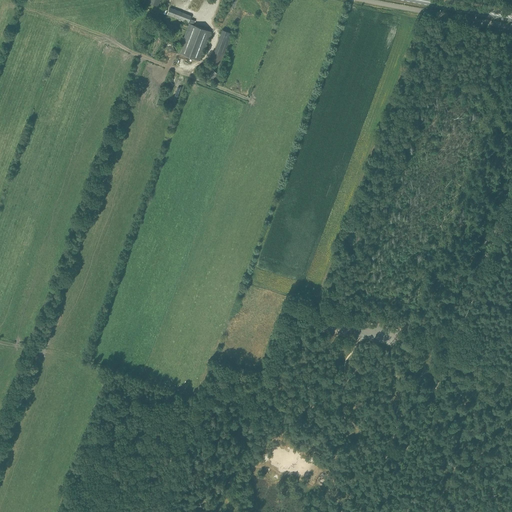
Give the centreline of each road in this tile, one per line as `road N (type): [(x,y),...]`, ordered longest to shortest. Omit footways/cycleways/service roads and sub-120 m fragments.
road 1 (track): [(0,435),(138,58),(27,12),(16,0)]
road 2 (track): [(353,511),(400,416),(439,380),(389,511)]
road 3 (track): [(336,322),(287,396),(252,419),(218,511)]
road 4 (unclassified): [(454,340),(511,185)]
road 5 (unclassified): [(511,28),(357,0)]
road 6 (unknown): [(458,361),(462,390),(492,439),(488,465),(511,492)]
road 7 (unclassified): [(336,322),(454,340)]
